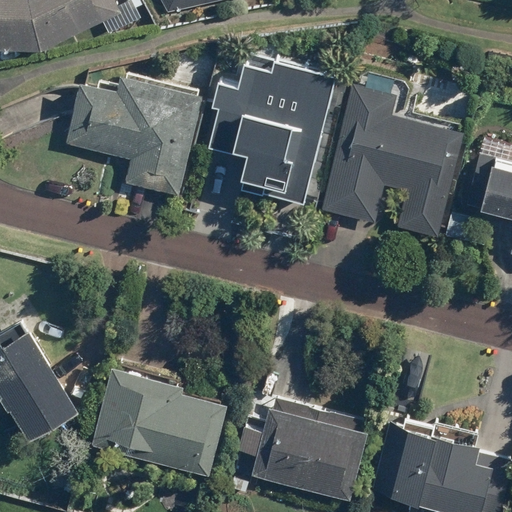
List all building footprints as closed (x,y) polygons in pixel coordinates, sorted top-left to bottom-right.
[(0,0),(0,45),(47,47),(128,4),(126,0),(0,0)] [(244,77),(223,72),(215,100),(223,102),(213,142),(250,152),(241,183),(308,201),(344,66),(282,49),(279,61),(251,54),(244,77)] [(125,85),(86,75),(70,138),(134,154),(128,177),(183,191),(209,87),(129,67),(125,85)] [(403,85),(357,73),(324,203),(378,217),(387,180),(411,186),(402,220),(443,230),(470,123),(398,105),(403,85)] [(511,138),(486,133),(471,201),(511,209),(511,138)] [(481,215),(456,209),(449,235),(474,242),(481,215)] [(29,311),(0,329),(0,379),(35,435),(86,403),(29,311)] [(190,378),(117,360),(98,438),(217,468),(235,399),(187,387),(190,378)] [(375,417),(277,391),(268,425),(250,421),(244,443),(262,448),(257,466),(355,492),(375,417)] [(407,418),(392,415),(376,481),(416,491),(413,503),(449,511),(506,511),(511,487),(511,452),(483,446),(487,429),(409,410),(407,418)]
